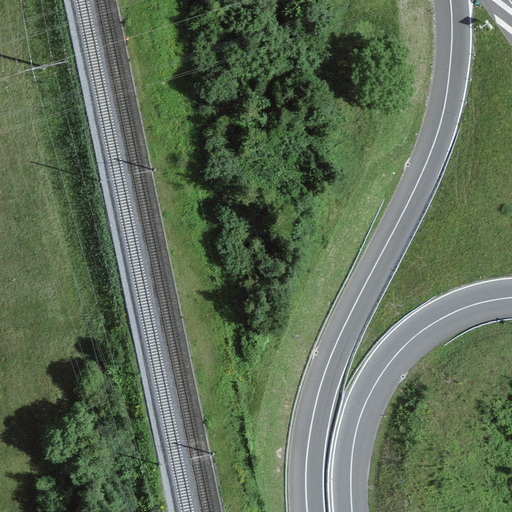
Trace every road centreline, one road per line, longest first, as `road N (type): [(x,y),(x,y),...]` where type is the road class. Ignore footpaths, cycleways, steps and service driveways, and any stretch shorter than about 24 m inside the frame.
road 1 (motorway): [(459,0),(459,74),(449,122),(335,367),(315,451),(316,511)]
road 2 (motorway): [(342,511),(350,417),(386,351),(426,315),(479,292),(511,288)]
